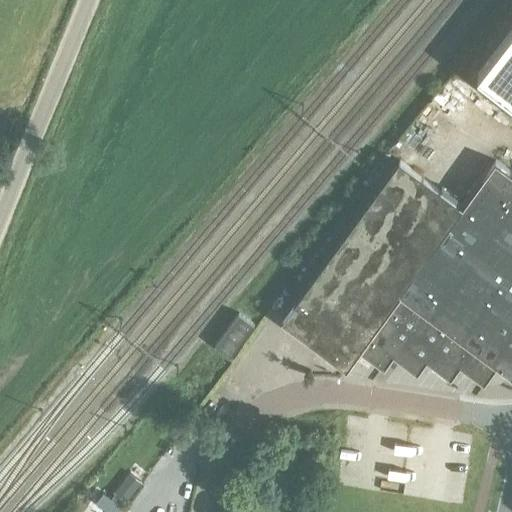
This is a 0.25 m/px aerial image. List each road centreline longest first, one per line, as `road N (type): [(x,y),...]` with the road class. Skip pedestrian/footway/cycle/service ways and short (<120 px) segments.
road 1 (residential): [(214,511),(229,450),(257,414),(286,397),(340,395),(511,416)]
road 2 (unclassified): [(0,211),(83,0)]
